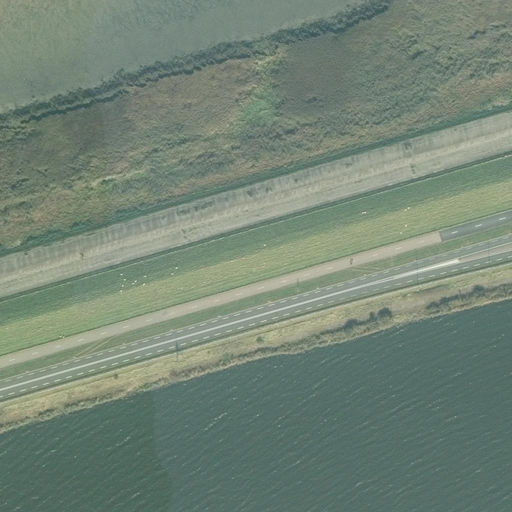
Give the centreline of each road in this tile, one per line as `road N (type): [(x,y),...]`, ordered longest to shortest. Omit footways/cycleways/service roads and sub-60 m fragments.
road 1 (unclassified): [(0,362),(511,215)]
road 2 (primary): [(0,390),(366,284)]
road 3 (primary): [(511,239),(366,284)]
road 4 (primary): [(366,284),(511,252)]
